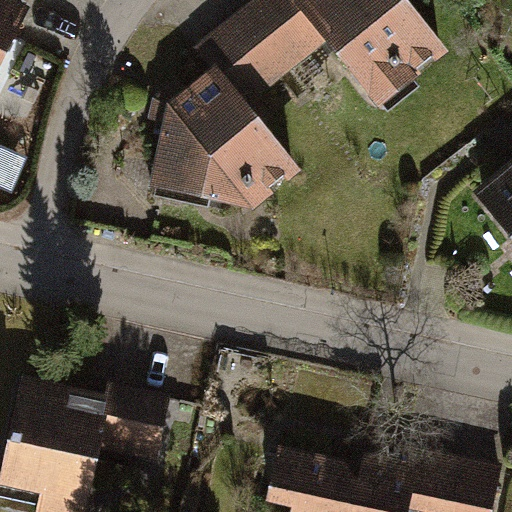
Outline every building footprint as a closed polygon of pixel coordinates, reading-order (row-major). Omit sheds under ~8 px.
[(0,0),(0,59),(28,0),(0,0)] [(214,62),(258,117),(337,55),(294,1),(293,0),(253,0),(199,43),(214,62)] [(402,0),(294,0),(294,1),(337,55),(374,101),(440,48),(402,0)] [(258,117),(214,62),(168,99),(151,184),(253,198),(297,164),(258,117)] [(511,161),(477,189),(511,233),(511,161)] [(24,383),(1,499),(65,511),(90,511),(102,458),(158,469),(173,396),(108,383),(101,416),(63,408),(67,391),(24,383)] [(489,511),(498,468),(276,423),(259,507),(283,511),(489,511)]
